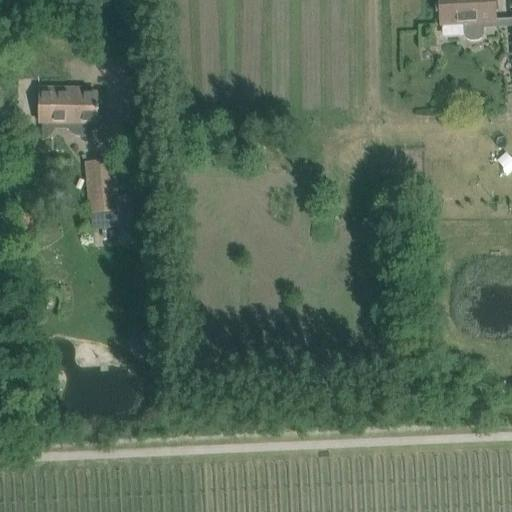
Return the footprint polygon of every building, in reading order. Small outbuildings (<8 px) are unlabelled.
[(439,0),(441,27),(464,25),(465,37),(471,42),(481,41),(486,36),(485,24),(496,23),(495,8),(494,0),(439,0)] [(421,62),(437,62),(437,47),(421,47),(421,62)] [(40,124),(43,124),(43,141),(47,141),(50,139),(53,137),(54,134),(55,131),(69,130),(71,133),(74,135),(77,137),(80,138),(84,138),(87,137),(90,135),(93,133),(95,130),(96,127),(97,123),(97,111),(98,111),(99,107),(97,107),(97,94),(70,94),(70,90),(40,89),(40,109),(40,124)] [(148,139),(135,139),(136,157),(149,156),(148,139)] [(115,161),(87,164),(93,216),(94,232),(122,229),(119,200),(115,161)]
